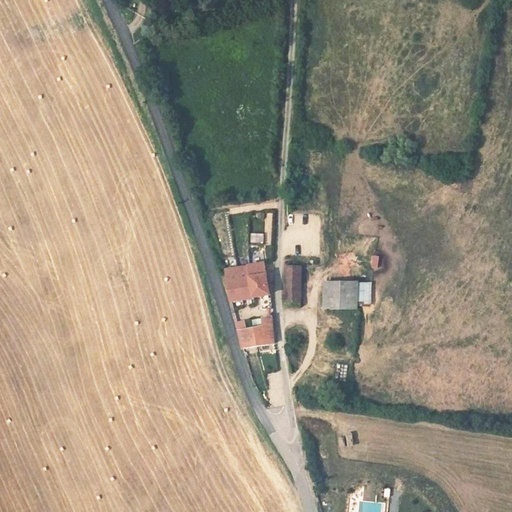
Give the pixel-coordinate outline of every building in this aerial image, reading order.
[(269,293),(263,262),(223,269),(230,301),(269,293)] [(299,305),(300,265),(286,265),(285,285),(285,305),(299,305)] [(358,283),(358,281),(325,280),(325,308),(357,309),(357,301),(358,283)] [(358,283),(357,301),(371,301),(371,283),(358,283)] [(274,342),(271,315),(261,316),(262,325),(245,328),(242,320),(235,320),(242,347),(274,342)]
